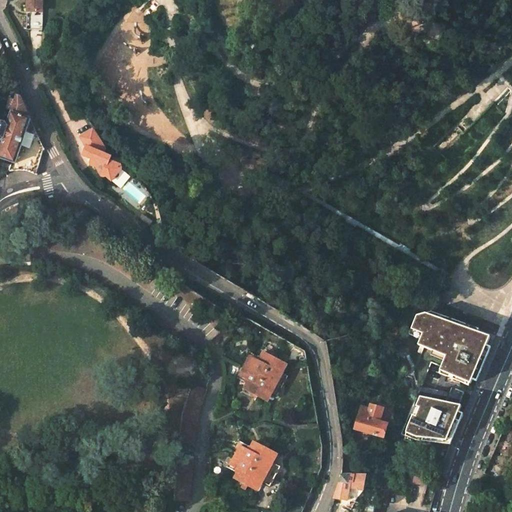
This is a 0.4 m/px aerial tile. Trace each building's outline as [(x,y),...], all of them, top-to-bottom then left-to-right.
[(27,0),(27,9),(39,10),(39,6),(43,6),(42,0),(27,0)] [(26,26),(42,27),(43,6),(39,6),(39,10),(27,9),(26,26)] [(21,96),(18,96),(9,124),(4,123),(1,125),(0,126),(0,142),(3,143),(0,151),(0,159),(16,165),(31,121),(23,102),(21,96)] [(90,144),(99,138),(93,129),(81,137),(87,146),(88,147),(90,144)] [(110,160),(111,156),(103,153),(104,151),(105,152),(106,149),(99,138),(90,144),(88,147),(87,146),(83,154),(89,157),(93,158),(92,160),(92,161),(91,163),(92,164),(93,165),(95,165),(101,174),(103,176),(106,175),(112,180),(122,168),(121,164),(110,160)] [(473,379),(477,380),(491,347),(487,346),(490,337),(477,332),(478,329),(431,313),(417,317),(411,331),(422,335),(418,346),(446,358),(439,374),(467,384),(469,384),(470,383),(471,383),(473,379)] [(244,392),(265,404),(269,395),(278,400),(290,380),(280,374),(285,365),(264,355),(260,363),(252,359),(241,379),(249,383),(244,392)] [(191,384),(182,416),(179,446),(194,448),(197,419),(206,388),(191,384)] [(452,389),(450,395),(461,398),(462,391),(452,389)] [(417,441),(452,444),(464,414),(460,412),(462,406),(421,398),(417,408),(421,409),(417,418),(414,416),(409,429),(407,436),(417,441)] [(388,411),(374,407),(371,413),(363,411),(362,414),(355,412),(352,425),(358,427),(357,431),(387,439),(391,427),(384,425),(388,411)] [(396,409),(388,408),(388,411),(384,425),(391,427),(396,409)] [(242,448),(231,468),(241,473),(236,482),(256,493),(261,484),(272,490),(283,470),(272,464),(276,455),(256,444),(251,453),(242,448)] [(177,459),(175,500),(175,504),(190,505),(193,460),(177,459)] [(412,484),(427,485),(428,470),(426,470),(413,471),(411,471),(412,484)] [(345,475),(341,485),(335,498),(348,502),(353,485),(351,485),(354,475),(345,475)] [(381,503),(389,505),(393,492),(384,492),(381,503)]
